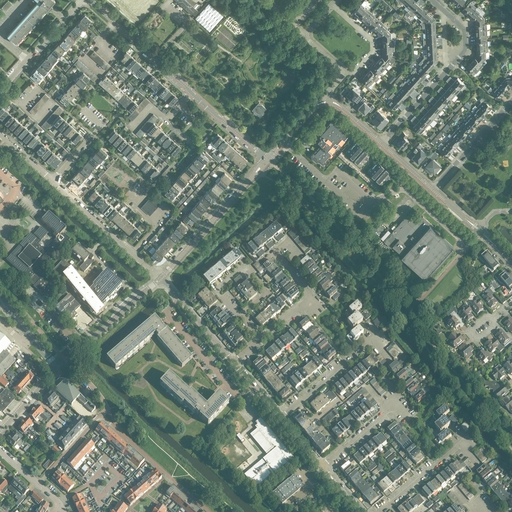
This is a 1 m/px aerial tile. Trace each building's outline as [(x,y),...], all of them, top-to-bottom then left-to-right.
[(8,0),(1,8),(5,11),(12,4),(8,0)] [(8,36),(17,44),(21,39),(22,40),(21,39),(29,30),(30,31),(31,30),(30,29),(39,19),(40,20),(39,19),(47,10),(52,13),(48,9),(55,1),(54,0),(39,0),(40,1),(8,36)] [(174,0),(184,9),(183,10),(190,16),(192,14),(196,17),(195,18),(210,31),(223,16),(209,3),(200,13),(193,6),(196,3),(192,0),(174,0)] [(413,0),(411,0),(406,6),(409,10),(407,12),(410,14),(419,5),(413,0)] [(467,13),(469,16),(477,8),(473,4),(472,4),(470,2),(462,11),(466,14),(467,13)] [(419,5),(410,14),(409,16),(411,18),(412,16),(413,16),(414,15),(418,18),(425,10),(419,5)] [(360,18),(363,20),(371,12),(367,8),(366,9),(364,7),(356,16),(360,19),(360,18)] [(477,8),(469,16),(473,19),(475,22),(484,18),(479,13),(480,13),(476,9),(477,8)] [(435,19),(425,10),(418,18),(421,21),(420,23),(422,25),(435,19)] [(371,12),(363,20),(366,23),(366,24),(369,27),(377,18),(375,16),(371,12)] [(82,18),(81,20),(87,26),(92,21),(87,17),(88,16),(85,13),(81,17),(82,18)] [(377,18),(369,27),(372,30),(373,29),(376,32),(383,24),(379,20),(377,18)] [(484,18),(475,22),(476,25),(476,30),(487,29),(487,24),(485,24),(484,18)] [(435,19),(422,25),(422,28),(425,28),(425,33),(436,32),(435,19)] [(87,26),(81,20),(79,21),(79,20),(76,23),(83,30),(87,26)] [(83,30),(76,23),(73,26),(74,27),(72,28),(81,36),(80,34),(83,30)] [(383,24),(376,32),(380,35),(381,38),(391,33),(386,29),(387,27),(383,24)] [(81,36),(72,28),(71,30),(71,29),(68,32),(75,39),(77,41),(81,36)] [(487,29),(476,30),(476,34),(475,34),(476,39),(487,38),(487,35),(488,35),(487,29)] [(34,32),(28,38),(32,43),(39,37),(34,32)] [(75,39),(68,32),(65,36),(63,38),(70,45),(75,39)] [(436,32),(425,33),(426,38),(423,38),(423,42),(442,41),(442,37),(436,37),(436,32)] [(391,33),(381,38),(383,41),(383,46),(394,45),(393,40),(391,40),(391,33)] [(70,45),(63,38),(62,40),(61,40),(58,43),(65,50),(70,45)] [(487,38),(476,39),(476,43),(477,43),(477,47),(488,46),(488,41),(487,41),(487,38)] [(442,41),(423,42),(423,45),(426,45),(426,50),(436,49),(436,44),(442,44),(442,41)] [(65,50),(58,43),(55,46),(56,47),(54,48),(61,55),(65,50)] [(394,45),(383,46),(383,51),(382,54),(392,58),(392,51),(394,51),(394,45)] [(488,46),(477,47),(477,52),(476,55),(486,59),(486,52),(488,52),(488,46)] [(61,55),(54,48),(53,50),(52,49),(50,52),(57,59),(61,55)] [(436,49),(426,50),(427,55),(424,55),(424,58),(437,63),(436,49)] [(57,59),(50,52),(47,56),(45,58),(52,65),(57,59)] [(132,57),(126,52),(123,55),(124,55),(121,60),(125,64),(132,57)] [(392,58),(382,54),(381,57),(378,61),(386,68),(389,64),(388,63),(392,58)] [(486,59),(476,55),(476,58),(472,62),(480,69),(484,65),(482,64),(486,59)] [(132,57),(125,64),(130,68),(136,61),(132,57)] [(52,65),(45,58),(44,60),(43,60),(40,63),(49,72),(50,71),(48,69),(52,65)] [(437,63),(424,58),(422,60),(424,62),(420,66),(428,73),(437,63)] [(136,61),(130,68),(134,72),(141,65),(136,61)] [(386,68),(378,61),(375,64),(374,63),(371,67),(380,74),(381,72),(382,73),(386,68)] [(480,69),(472,62),(469,65),(468,64),(465,68),(474,75),(476,73),(476,74),(480,69)] [(49,72),(40,63),(37,66),(38,67),(36,68),(43,75),(44,74),(46,76),(49,72)] [(141,65),(134,72),(139,76),(145,69),(141,65)] [(415,68),(413,70),(427,83),(429,80),(425,76),(428,73),(420,66),(417,69),(415,68)] [(380,74),(371,67),(368,70),(369,71),(366,74),(374,81),(378,77),(378,76),(380,74)] [(43,75),(36,68),(35,70),(34,69),(31,73),(32,74),(30,76),(36,82),(43,75)] [(145,69),(139,76),(144,80),(150,73),(145,69)] [(427,83),(413,70),(411,73),(413,75),(409,78),(417,85),(420,82),(425,85),(427,83)] [(67,78),(63,74),(61,72),(59,75),(62,77),(56,83),(59,86),(61,84),(60,83),(64,79),(65,80),(67,78)] [(83,72),(79,77),(86,83),(87,81),(88,82),(90,79),(88,77),(86,75),(83,73),(83,72)] [(150,73),(144,80),(148,85),(155,77),(150,73)] [(374,81),(366,74),(364,77),(363,76),(360,79),(368,87),(370,85),(371,85),(374,81)] [(102,81),(101,80),(98,82),(104,88),(111,81),(112,79),(110,77),(108,78),(106,76),(102,81)] [(458,78),(455,81),(450,76),(448,79),(461,90),(465,85),(458,78)] [(86,83),(79,77),(75,81),(82,88),(85,85),(84,84),(86,83)] [(155,77),(148,85),(153,89),(159,82),(155,77)] [(402,83),(416,95),(418,93),(414,89),(417,85),(409,78),(410,79),(407,83),(405,81),(403,83),(402,83)] [(500,83),(497,86),(504,93),(508,89),(511,87),(506,78),(501,84),(500,83)] [(461,90),(448,79),(446,81),(451,85),(449,88),(456,95),(461,90)] [(82,88),(75,81),(71,85),(78,92),(79,90),(80,91),(82,88)] [(111,81),(104,88),(107,90),(106,91),(108,92),(115,85),(111,81)] [(31,91),(37,85),(33,82),(27,87),(31,91)] [(159,82),(153,89),(158,93),(164,86),(159,82)] [(71,85),(69,83),(65,88),(67,90),(74,97),(77,94),(76,93),(78,92),(71,85)] [(416,95),(402,83),(399,85),(401,87),(398,91),(406,98),(409,94),(413,98),(416,95)] [(115,85),(108,92),(110,94),(110,93),(113,96),(120,89),(115,85)] [(164,86),(158,93),(162,97),(169,90),(164,86)] [(456,95),(449,88),(446,91),(441,86),(439,88),(452,100),(456,95)] [(504,93),(497,86),(497,87),(495,86),(493,89),(494,89),(491,92),(500,100),(503,96),(502,96),(504,93)] [(349,98),(348,99),(351,102),(353,99),(357,103),(362,97),(358,94),(358,93),(358,92),(354,88),(353,88),(352,89),(351,90),(350,90),(350,91),(346,95),(349,98)] [(452,100),(439,88),(437,91),(442,95),(440,98),(447,104),(452,100)] [(120,89),(113,96),(116,98),(115,99),(117,100),(124,93),(120,89)] [(67,90),(63,94),(70,101),(71,99),(72,99),(74,97),(67,90)] [(169,90),(162,97),(167,101),(173,94),(169,90)] [(406,98),(398,91),(395,94),(393,93),(390,95),(404,108),(407,105),(402,101),(406,98)] [(124,93),(117,100),(119,102),(119,101),(122,104),(129,97),(124,93)] [(63,94),(59,99),(57,97),(55,99),(64,108),(69,103),(68,102),(70,101),(63,94)] [(173,94),(167,101),(171,105),(178,98),(173,94)] [(404,108),(390,95),(388,98),(390,100),(387,103),(394,110),(398,106),(402,110),(404,108)] [(447,104),(440,98),(437,100),(432,96),(430,98),(443,109),(447,104)] [(129,97),(122,104),(125,107),(127,109),(133,101),(129,97)] [(370,112),(375,107),(373,104),(370,107),(364,102),(367,99),(364,97),(360,101),(362,103),(358,108),(365,114),(368,110),(370,112)] [(443,109),(430,98),(428,100),(433,105),(431,108),(439,114),(443,109)] [(481,102),(478,106),(486,113),(489,110),(489,111),(492,108),(484,100),(482,102),(481,102)] [(133,101),(127,109),(128,110),(129,110),(132,112),(134,110),(136,107),(138,105),(133,101)] [(258,118),(262,114),(263,115),(267,110),(265,108),(258,102),(252,108),(258,114),(256,116),(258,118)] [(439,114),(431,108),(429,110),(424,106),(422,108),(434,119),(439,114)] [(474,110),(473,113),(481,120),(484,117),(483,116),(486,113),(478,106),(474,110)] [(434,119),(422,108),(420,110),(425,115),(422,117),(430,124),(434,119)] [(381,128),(389,120),(377,109),(370,117),(373,120),(372,121),(373,121),(381,128)] [(5,110),(0,115),(0,119),(1,119),(3,121),(10,114),(5,110)] [(458,112),(444,128),(446,130),(454,121),(456,123),(462,116),(458,112)] [(470,114),(466,118),(475,126),(477,123),(478,123),(481,120),(473,113),(471,115),(470,114)] [(10,114),(3,121),(6,124),(5,124),(7,126),(14,118),(10,114)] [(59,115),(57,118),(54,120),(53,122),(58,126),(65,118),(63,116),(62,117),(59,115)] [(430,124),(422,117),(420,120),(415,116),(413,118),(425,129),(430,124)] [(14,118),(7,126),(9,128),(10,127),(13,130),(19,122),(14,118)] [(65,118),(58,126),(62,130),(68,123),(65,121),(66,120),(65,118)] [(425,129),(413,118),(411,120),(416,124),(413,127),(421,134),(425,129)] [(463,123),(461,125),(470,133),(473,129),(472,129),(475,126),(466,118),(468,120),(464,124),(463,123)] [(348,135),(332,120),(329,123),(329,124),(319,135),(318,134),(314,138),(321,145),(314,153),(313,153),(310,156),(316,162),(318,160),(323,164),(326,161),(325,161),(335,150),(334,150),(338,145),(337,144),(342,138),(344,140),(348,135)] [(19,122),(13,130),(15,132),(15,133),(17,134),(24,127),(19,122)] [(68,123),(62,130),(67,135),(74,127),(72,125),(71,126),(68,123)] [(151,126),(149,128),(147,130),(152,134),(159,127),(157,125),(156,126),(153,123),(151,126)] [(403,129),(408,134),(412,129),(407,124),(403,129)] [(459,127),(455,131),(463,138),(466,135),(467,136),(470,133),(461,125),(459,127)] [(24,127),(17,134),(18,136),(19,135),(22,138),(28,131),(24,127)] [(74,127),(67,135),(71,139),(78,132),(74,129),(75,128),(74,127)] [(159,127),(152,134),(156,139),(163,132),(159,129),(160,128),(159,127)] [(28,131),(22,138),(25,140),(24,141),(26,143),(33,135),(30,132),(31,131),(29,130),(28,131)] [(107,137),(110,140),(112,142),(118,134),(113,130),(107,137)] [(452,135),(450,138),(459,145),(462,142),(461,141),(463,138),(455,131),(451,135),(452,135)] [(78,132),(71,139),(76,143),(80,139),(81,140),(83,137),(78,132)] [(163,132),(156,139),(161,143),(168,135),(166,133),(165,134),(163,132)] [(406,144),(409,141),(406,138),(408,136),(403,132),(399,136),(402,139),(397,143),(404,149),(408,146),(406,144)] [(118,134),(112,142),(113,143),(116,145),(123,138),(118,134)] [(212,142),(217,146),(223,139),(217,134),(215,137),(216,138),(212,142)] [(432,141),(434,144),(441,136),(438,134),(432,141)] [(33,135),(26,143),(28,144),(28,143),(31,146),(38,139),(33,135)] [(168,135),(161,143),(165,147),(172,140),(169,137),(170,136),(168,135)] [(123,138),(116,145),(119,148),(121,150),(127,143),(123,138)] [(448,139),(444,143),(452,151),(455,148),(456,148),(459,145),(450,138),(448,140),(448,139)] [(38,139),(31,146),(34,149),(33,149),(35,151),(42,143),(38,139)] [(223,139),(217,146),(221,150),(229,142),(227,140),(226,141),(223,139)] [(172,140),(165,147),(170,151),(177,143),(175,141),(174,142),(172,140)] [(42,143),(35,151),(37,152),(40,154),(47,147),(48,145),(46,143),(44,141),(42,143)] [(364,149),(365,148),(365,147),(364,146),(363,146),(362,147),(356,141),(346,152),(360,165),(370,154),(364,149)] [(229,142),(221,150),(226,154),(232,147),(229,145),(230,144),(229,142)] [(127,143),(121,150),(122,151),(123,151),(126,154),(132,147),(127,143)] [(177,143),(170,151),(175,155),(173,157),(174,158),(177,155),(176,154),(181,148),(178,146),(179,145),(177,143)] [(419,163),(427,154),(422,149),(424,147),(420,143),(417,146),(413,151),(416,154),(413,157),(419,163)] [(441,148),(439,150),(447,158),(450,154),(449,154),(452,151),(444,143),(440,148),(441,148)] [(47,147),(40,154),(43,157),(43,158),(44,159),(51,151),(47,147)] [(100,147),(98,150),(97,149),(95,151),(103,158),(107,153),(100,147)] [(132,147),(126,154),(128,156),(128,157),(130,158),(137,151),(132,147)] [(232,147),(226,154),(224,156),(229,160),(230,159),(238,150),(236,149),(235,150),(232,147)] [(238,150),(230,159),(235,163),(242,156),(238,153),(239,152),(238,150)] [(51,151),(44,159),(46,161),(47,160),(50,163),(56,156),(51,151)] [(103,158),(95,151),(94,153),(92,156),(99,163),(103,158)] [(137,151),(130,158),(132,160),(132,159),(135,162),(141,155),(137,151)] [(202,151),(197,156),(204,163),(208,158),(204,154),(205,153),(202,151)] [(433,160),(438,154),(435,151),(426,161),(429,163),(427,166),(428,166),(426,169),(431,174),(434,172),(440,166),(433,160)] [(345,154),(342,152),(339,154),(338,155),(348,164),(349,162),(343,157),(345,154)] [(141,155),(135,162),(138,165),(137,165),(139,167),(146,159),(141,155)] [(56,156),(50,163),(55,168),(58,165),(57,164),(61,160),(56,156)] [(99,163),(92,156),(89,159),(88,158),(87,160),(95,167),(99,163)] [(204,163),(197,156),(194,159),(193,158),(192,160),(200,167),(204,163)] [(242,156),(235,163),(240,167),(244,163),(245,164),(247,161),(242,156)] [(146,159),(139,167),(141,168),(144,170),(150,163),(146,159)] [(95,167),(87,160),(86,161),(87,162),(83,166),(90,172),(95,167)] [(200,167),(192,160),(190,162),(191,163),(188,166),(195,172),(200,167)] [(387,167),(387,166),(385,165),(383,166),(377,161),(367,172),(382,185),(392,174),(386,168),(387,167)] [(150,163),(144,170),(147,173),(146,173),(148,175),(155,167),(150,163)] [(369,183),(370,182),(350,163),(349,165),(369,183)] [(90,172),(83,166),(81,169),(80,168),(78,170),(86,177),(90,172)] [(195,172),(188,166),(186,168),(185,168),(184,170),(191,177),(195,172)] [(155,167),(148,175),(150,176),(153,179),(160,172),(155,167)] [(86,177),(78,170),(77,171),(78,172),(75,175),(82,181),(86,177)] [(191,177),(184,170),(182,171),(183,172),(180,175),(187,181),(191,177)] [(224,173),(220,178),(228,185),(230,183),(229,182),(232,179),(224,173)] [(82,181),(75,175),(70,181),(73,183),(74,182),(78,186),(82,181)] [(187,181),(180,175),(178,178),(177,177),(175,179),(183,186),(187,181)] [(228,185),(220,178),(216,182),(223,189),(226,186),(228,185)] [(183,186),(175,179),(174,181),(172,184),(179,190),(183,186)] [(223,189),(216,182),(212,187),(220,194),(221,192),(221,191),(223,189)] [(378,191),(379,190),(372,183),(370,184),(378,191)] [(179,190),(172,184),(169,187),(168,186),(167,188),(175,195),(179,190)] [(220,194),(212,187),(211,186),(209,188),(210,189),(208,192),(215,198),(217,195),(218,196),(220,194)] [(175,195),(167,188),(165,190),(166,190),(163,193),(170,200),(175,195)] [(95,191),(89,198),(92,200),(91,201),(93,203),(100,195),(95,191)] [(215,198),(208,192),(204,196),(211,203),(213,201),(212,201),(215,198)] [(100,195),(93,203),(95,204),(95,203),(98,206),(105,199),(100,195)] [(204,196),(199,201),(207,207),(209,204),(210,205),(211,203),(204,196)] [(105,199),(98,206),(101,209),(100,209),(102,211),(109,203),(105,199)] [(199,201),(195,205),(203,212),(205,210),(204,210),(207,207),(199,201)] [(109,203),(102,211),(104,212),(105,212),(107,214),(114,207),(109,203)] [(195,205),(191,210),(198,216),(201,213),(202,214),(203,212),(195,205)] [(114,207),(107,214),(110,217),(112,219),(119,211),(114,207)] [(191,210),(187,215),(195,222),(197,220),(196,219),(198,216),(191,210)] [(119,211),(112,219),(113,220),(114,220),(117,223),(123,215),(119,211)] [(52,293),(56,289),(42,277),(41,279),(35,273),(67,237),(61,231),(59,232),(58,231),(63,226),(48,213),(40,222),(43,225),(33,236),(30,234),(19,245),(22,247),(13,256),(11,255),(6,261),(29,282),(31,279),(36,284),(33,287),(49,301),(54,295),(52,293)] [(123,215),(117,223),(121,227),(124,224),(128,220),(123,215)] [(187,215),(183,219),(190,226),(193,223),(195,222),(187,215)] [(406,216),(399,224),(384,241),(391,248),(393,247),(402,255),(401,257),(424,278),(426,275),(430,278),(454,251),(451,249),(453,246),(430,225),(431,224),(423,216),(416,224),(406,216)] [(128,220),(124,224),(121,227),(126,231),(132,224),(128,220)] [(181,221),(178,224),(176,226),(184,233),(188,228),(181,221)] [(275,223),(270,227),(281,240),(284,237),(279,232),(281,230),(275,223)] [(132,224),(126,231),(131,235),(137,228),(132,224)] [(176,226),(172,231),(179,237),(184,233),(176,226)] [(270,227),(265,231),(271,238),(274,236),(278,242),(281,240),(270,227)] [(137,228),(131,235),(135,239),(142,232),(137,228)] [(172,231),(168,236),(175,242),(179,237),(172,231)] [(265,231),(260,235),(271,248),(274,245),(269,240),(271,238),(265,231)] [(260,235),(256,239),(262,246),(264,244),(269,250),(271,248),(260,235)] [(168,236),(164,241),(171,247),(175,242),(168,236)] [(256,239),(251,243),(262,256),(264,254),(260,248),(262,246),(256,239)] [(164,241),(159,245),(166,252),(171,247),(164,241)] [(255,253),(259,258),(262,256),(251,243),(246,248),(252,255),(255,253)] [(159,245),(155,250),(162,257),(166,252),(159,245)] [(89,257),(77,246),(71,252),(73,254),(73,255),(73,256),(74,257),(75,257),(76,256),(79,259),(79,260),(79,261),(79,262),(80,262),(81,262),(82,262),(84,263),(79,268),(84,272),(94,261),(93,260),(94,259),(90,256),(89,257)] [(236,249),(231,254),(237,262),(241,258),(241,257),(242,256),(237,250),(236,249)] [(158,261),(162,257),(155,250),(152,254),(156,258),(155,259),(158,261)] [(484,263),(486,265),(492,260),(489,256),(490,255),(487,252),(479,259),(484,264),(484,263)] [(231,254),(227,257),(233,265),(237,262),(231,254)] [(227,257),(223,261),(229,268),(233,265),(227,257)] [(299,264),(303,268),(310,262),(306,258),(299,264)] [(113,295),(121,286),(115,280),(116,279),(114,277),(113,278),(107,272),(93,287),(94,288),(89,294),(71,271),(73,269),(63,260),(52,272),(60,280),(64,277),(78,294),(75,296),(82,304),(83,305),(85,306),(86,307),(88,308),(90,309),(92,309),(93,310),(95,310),(97,310),(99,310),(101,308),(100,307),(103,305),(107,300),(108,300),(113,295)] [(269,260),(261,267),(256,271),(259,274),(264,269),(266,271),(273,265),(269,260)] [(496,264),(492,260),(486,265),(488,268),(487,268),(492,273),(500,267),(500,266),(497,263),(496,264)] [(223,261),(219,264),(225,272),(229,268),(223,261)] [(310,262),(303,268),(307,273),(314,267),(310,262)] [(219,264),(215,268),(221,275),(225,272),(219,264)] [(273,265),(266,271),(268,273),(262,278),(265,280),(277,270),(273,265)] [(314,267),(307,273),(311,277),(318,271),(314,267)] [(215,268),(211,271),(217,279),(221,275),(215,268)] [(277,270),(265,280),(267,283),(273,279),(274,281),(281,275),(277,270)] [(211,271),(207,274),(213,282),(217,279),(211,271)] [(318,271),(311,277),(314,281),(321,275),(318,271)] [(502,284),(504,286),(510,281),(507,277),(508,276),(505,272),(505,273),(497,279),(501,284),(502,284)] [(321,275),(314,281),(318,286),(331,275),(329,273),(326,275),(323,277),(321,275)] [(201,279),(205,284),(207,283),(209,286),(213,282),(207,274),(203,278),(201,279)] [(242,277),(240,275),(233,281),(235,283),(242,277)] [(281,275),(274,281),(276,283),(271,287),(273,290),(286,279),(281,275)] [(331,275),(318,286),(322,290),(329,284),(327,282),(333,277),(331,275)] [(242,277),(235,283),(237,285),(244,279),(242,277)] [(239,287),(245,282),(246,281),(244,279),(237,285),(239,287)] [(286,279),(273,290),(275,293),(281,288),(283,290),(290,284),(286,279)] [(245,282),(237,289),(240,293),(249,286),(247,283),(247,284),(245,282)] [(333,289),(325,295),(329,299),(331,297),(334,301),(339,297),(336,293),(334,291),(340,286),(341,285),(340,283),(338,284),(336,286),(333,289)] [(290,284),(283,290),(284,292),(283,293),(283,294),(285,296),(294,289),(290,284)] [(329,284),(322,290),(325,295),(333,289),(329,284)] [(250,288),(249,286),(240,293),(244,297),(252,290),(253,290),(251,288),(250,288)] [(205,287),(192,297),(194,299),(198,296),(200,299),(209,292),(208,291),(205,287)] [(294,289),(285,296),(288,299),(289,298),(291,300),(298,294),(294,289)] [(491,296),(494,294),(489,289),(485,293),(487,296),(484,299),(491,308),(497,303),(491,296)] [(252,290),(244,297),(248,302),(256,295),(256,294),(254,292),(252,290)] [(209,292),(200,299),(204,304),(213,297),(212,295),(211,295),(209,293),(210,293),(209,292)] [(69,295),(55,308),(69,322),(77,315),(74,312),(80,307),(69,295)] [(282,303),(279,299),(276,301),(272,296),(269,298),(280,311),(285,306),(282,303)] [(213,297),(204,304),(209,309),(217,302),(215,299),(215,300),(213,297)] [(280,311),(269,298),(267,300),(271,306),(269,308),(275,315),(280,311)] [(481,307),(483,305),(480,300),(477,302),(476,302),(471,306),(477,314),(483,309),(481,307)] [(352,344),(358,339),(357,337),(363,332),(358,327),(356,326),(362,321),(356,314),(356,315),(355,313),(361,308),(357,303),(344,313),(349,319),(349,318),(350,319),(348,321),(347,320),(345,321),(346,322),(346,323),(352,330),(353,329),(354,330),(348,336),(346,334),(345,336),(346,337),(350,343),(351,342),(352,344)] [(275,315),(269,308),(267,309),(262,304),(260,306),(270,319),(275,315)] [(467,323),(473,318),(470,314),(469,314),(468,313),(468,312),(470,310),(466,305),(462,308),(464,310),(459,314),(467,323)] [(270,319),(260,306),(257,308),(262,314),(260,316),(266,323),(270,319)] [(217,307),(205,317),(207,318),(210,316),(212,319),(221,311),(220,310),(217,307)] [(221,311),(212,319),(217,324),(225,316),(224,314),(224,315),(222,313),(222,312),(221,311)] [(266,323),(260,316),(257,318),(253,312),(250,314),(261,327),(266,323)] [(365,321),(369,318),(364,312),(360,315),(365,321)] [(453,319),(450,322),(449,321),(448,321),(448,322),(447,323),(447,324),(448,326),(449,327),(451,327),(451,328),(454,326),(456,328),(461,325),(459,323),(461,321),(465,325),(454,312),(450,315),(453,319)] [(225,316),(217,324),(221,329),(229,321),(228,319),(227,319),(225,317),(226,317),(225,316)] [(192,358),(190,356),(192,358),(190,359),(187,356),(166,331),(165,331),(162,327),(162,326),(159,323),(156,319),(153,321),(152,320),(149,323),(149,322),(148,323),(145,326),(146,327),(144,328),(143,327),(142,328),(143,328),(144,329),(142,331),(108,360),(107,359),(109,357),(106,359),(115,369),(116,368),(115,367),(117,366),(118,367),(121,364),(122,364),(121,363),(123,361),(124,362),(126,359),(126,360),(127,359),(126,358),(128,356),(129,357),(132,355),(133,354),(132,353),(134,351),(135,352),(138,350),(139,349),(138,348),(140,346),(141,347),(143,345),(144,345),(144,344),(143,343),(144,343),(146,341),(146,342),(149,340),(150,339),(149,338),(150,337),(154,333),(158,338),(157,338),(158,340),(182,367),(192,358)] [(298,325),(302,330),(309,323),(305,319),(298,325)] [(309,323),(302,330),(305,334),(313,328),(309,323)] [(230,325),(225,330),(226,331),(223,334),(226,338),(235,331),(233,329),(230,325)] [(313,328),(305,334),(309,338),(316,332),(313,328)] [(298,337),(292,330),(287,334),(293,341),(298,337)] [(235,331),(226,338),(231,343),(239,336),(239,335),(237,333),(235,331)] [(511,343),(511,342),(511,337),(509,334),(509,335),(507,337),(502,331),(496,336),(503,345),(509,340),(511,343)] [(316,332),(309,338),(313,343),(320,337),(316,332)] [(0,383),(5,388),(9,384),(1,377),(15,362),(4,351),(11,344),(0,333),(0,383)] [(455,348),(464,341),(459,335),(457,337),(454,333),(449,338),(452,341),(450,342),(454,347),(454,348),(455,347),(455,348)] [(293,341),(287,334),(283,338),(289,345),(293,341)] [(239,336),(231,343),(234,347),(236,345),(237,347),(244,341),(242,340),(242,339),(240,337),(239,336)] [(320,337),(313,343),(315,345),(311,349),(312,351),(324,341),(320,337)] [(289,345),(283,338),(278,341),(284,349),(289,345)] [(497,348),(500,345),(496,340),(493,342),(494,342),(493,343),(491,340),(485,345),(492,353),(497,348)] [(284,349),(278,341),(274,345),(280,352),(284,349)] [(324,341),(312,351),(314,353),(317,351),(315,349),(317,347),(320,352),(328,346),(324,341)] [(471,353),(473,351),(469,346),(467,347),(464,344),(459,348),(462,352),(460,353),(465,358),(467,356),(469,358),(473,355),(471,353)] [(280,352),(274,345),(269,349),(275,356),(280,352)] [(328,346),(320,352),(324,356),(331,350),(328,346)] [(275,356),(269,349),(265,353),(271,360),(275,356)] [(306,353),(309,351),(307,349),(299,356),(301,359),(307,354),(306,353)] [(331,350),(324,356),(328,361),(335,355),(331,350)] [(490,362),(494,359),(488,352),(486,354),(483,351),(481,350),(478,353),(479,354),(478,355),(479,356),(478,357),(481,361),(482,360),(483,362),(487,359),(490,362)] [(378,363),(377,361),(375,359),(374,357),(372,355),(369,357),(364,361),(371,369),(378,363)] [(310,361),(311,362),(317,370),(322,366),(316,359),(315,359),(314,357),(310,361)] [(251,364),(255,369),(263,362),(259,358),(251,364)] [(395,362),(387,368),(391,372),(404,362),(402,359),(396,364),(395,362)] [(25,369),(31,362),(29,361),(25,365),(21,362),(18,364),(22,367),(25,369)] [(371,369),(364,361),(360,365),(366,372),(371,369)] [(263,362),(255,369),(259,373),(266,367),(263,362)] [(311,362),(307,366),(313,373),(317,370),(311,362)] [(404,362),(391,372),(395,377),(402,371),(400,368),(406,364),(404,362)] [(37,374),(40,370),(35,365),(35,366),(32,364),(30,367),(32,369),(37,374)] [(366,372),(360,365),(356,369),(362,376),(366,372)] [(307,366),(302,370),(308,377),(313,373),(307,366)] [(28,372),(27,374),(22,369),(20,367),(16,372),(18,374),(20,372),(22,374),(30,382),(34,377),(28,372)] [(266,367),(259,373),(263,377),(270,371),(266,367)] [(402,371),(395,377),(399,381),(411,370),(409,368),(404,373),(402,371)] [(503,374),(506,372),(502,368),(499,369),(494,374),(492,376),(496,380),(498,378),(500,380),(505,376),(503,374)] [(362,376),(356,369),(351,372),(358,380),(362,376)] [(302,370),(298,374),(304,381),(308,377),(302,370)] [(411,370),(399,381),(403,386),(410,379),(408,377),(411,375),(413,373),(411,370)] [(270,371),(263,377),(266,382),(274,376),(270,371)] [(358,380),(351,372),(347,376),(353,384),(358,380)] [(30,382),(22,374),(20,376),(23,378),(20,381),(26,386),(30,382)] [(298,374),(293,377),(299,385),(304,381),(298,374)] [(194,414),(195,414),(199,417),(208,425),(229,403),(219,393),(216,396),(217,396),(219,394),(220,395),(206,410),(191,395),(190,397),(170,378),(168,376),(169,375),(171,377),(169,375),(160,385),(161,385),(160,385),(161,384),(162,385),(163,386),(162,387),(165,389),(165,390),(166,390),(167,389),(169,391),(168,392),(170,395),(171,395),(172,394),(174,396),(173,397),(176,400),(177,401),(178,399),(180,401),(179,402),(181,405),(182,406),(185,403),(187,405),(186,406),(188,408),(188,409),(189,409),(190,408),(192,410),(191,411),(194,414)] [(274,376),(266,382),(270,386),(278,380),(274,376)] [(353,384),(347,376),(342,380),(349,387),(353,384)] [(22,390),(14,383),(14,384),(12,381),(13,379),(11,377),(7,381),(10,383),(9,383),(14,388),(12,390),(18,395),(22,390)] [(293,377),(288,381),(295,389),(299,385),(293,377)] [(410,379),(403,386),(406,390),(420,378),(419,379),(417,377),(415,379),(411,382),(410,379)] [(420,378),(406,390),(410,394),(417,388),(415,386),(419,383),(421,381),(422,380),(420,378)] [(278,380),(270,386),(274,391),(281,385),(278,380)] [(349,387),(342,380),(338,383),(344,391),(349,387)] [(16,382),(14,383),(22,390),(26,386),(20,381),(18,384),(16,382)] [(500,400),(509,392),(504,386),(500,389),(498,387),(494,386),(494,383),(486,382),(486,386),(490,387),(489,389),(494,389),(493,393),(495,393),(495,394),(500,400)] [(56,389),(56,390),(56,391),(71,405),(77,399),(82,404),(91,413),(94,409),(95,409),(86,400),(81,396),(75,390),(69,385),(67,384),(66,383),(65,383),(59,387),(57,388),(56,388),(56,389)] [(344,391),(338,383),(333,388),(339,395),(344,391)] [(281,385),(274,391),(278,395),(285,389),(281,385)] [(417,388),(410,394),(414,399),(421,393),(420,391),(421,390),(422,392),(424,390),(426,388),(424,386),(422,388),(419,390),(417,388)] [(285,389),(278,395),(281,400),(289,394),(285,389)] [(0,396),(0,409),(2,411),(2,412),(14,399),(5,390),(0,396)] [(330,390),(328,392),(334,399),(336,398),(330,390)] [(51,392),(47,396),(56,405),(60,400),(51,392)] [(328,392),(326,394),(332,401),(334,399),(328,392)] [(421,393),(414,399),(418,403),(425,397),(421,393)] [(323,394),(318,398),(325,406),(330,402),(324,396),(323,394)] [(326,394),(324,396),(330,402),(330,403),(332,401),(326,394)] [(47,396),(43,400),(52,409),(56,405),(47,396)] [(511,397),(510,400),(508,397),(501,403),(503,406),(504,405),(509,411),(509,410),(511,413),(511,397)] [(325,406),(318,398),(314,402),(321,410),(325,406)] [(321,410),(314,402),(310,405),(316,413),(321,410)] [(367,402),(363,405),(369,412),(373,409),(373,408),(370,405),(368,403),(367,402)] [(363,405),(358,409),(364,416),(369,412),(363,405)] [(37,407),(33,411),(45,422),(48,420),(41,414),(43,412),(37,407)] [(352,411),(354,413),(360,420),(364,416),(358,409),(357,407),(352,411)] [(441,448),(447,443),(446,442),(451,437),(447,431),(446,432),(445,431),(451,426),(445,419),(443,418),(450,412),(445,407),(433,418),(437,423),(438,423),(439,424),(437,425),(436,424),(434,426),(441,434),(441,433),(443,435),(436,440),(435,439),(433,440),(435,442),(434,442),(439,447),(440,447),(441,448)] [(33,411),(29,416),(35,421),(38,418),(44,424),(45,422),(33,411)] [(354,413),(349,417),(355,424),(360,420),(354,413)] [(294,421),(298,425),(305,418),(302,414),(294,421)] [(87,425),(77,416),(74,420),(83,429),(87,425)] [(454,425),(458,422),(453,416),(449,420),(454,425)] [(349,417),(345,420),(351,427),(355,424),(349,417)] [(305,418),(298,425),(301,429),(309,422),(305,418)] [(26,419),(22,424),(33,434),(35,432),(30,427),(32,424),(26,419)] [(293,458),(260,419),(255,423),(257,425),(255,427),(257,429),(250,435),(267,456),(244,475),(250,482),(252,480),(254,482),(258,487),(293,458)] [(83,429),(74,420),(70,424),(79,433),(83,429)] [(345,420),(341,424),(347,431),(351,427),(345,420)] [(309,422),(301,429),(305,433),(312,426),(309,422)] [(98,436),(106,427),(102,423),(94,433),(98,436)] [(386,429),(388,431),(386,433),(383,436),(385,438),(388,435),(390,434),(397,428),(393,423),(386,429)] [(22,424),(18,428),(24,434),(26,431),(32,437),(34,435),(33,434),(22,424)] [(79,433),(70,424),(66,428),(76,437),(79,433)] [(341,424),(336,428),(342,435),(347,431),(341,424)] [(312,426),(305,433),(308,437),(316,431),(312,426)] [(103,438),(110,430),(106,427),(98,436),(100,435),(103,438)] [(76,437),(66,428),(63,432),(72,441),(76,437)] [(336,428),(332,432),(338,439),(342,435),(336,428)] [(397,428),(390,434),(393,438),(401,432),(397,428)] [(107,441),(114,434),(110,430),(103,438),(107,441)] [(316,431),(308,437),(311,441),(319,435),(316,431)] [(15,432),(11,437),(27,451),(31,446),(27,443),(26,442),(28,440),(27,439),(23,444),(19,440),(22,438),(15,432)] [(72,441),(63,432),(63,433),(64,434),(63,435),(61,438),(59,436),(59,437),(68,445),(72,441)] [(401,432),(393,438),(397,443),(404,437),(401,432)] [(109,446),(118,437),(114,434),(107,441),(111,445),(109,446)] [(245,441),(239,434),(236,436),(242,443),(245,441)] [(386,442),(380,434),(375,438),(381,446),(386,442)] [(319,435),(311,441),(315,445),(323,439),(319,435)] [(27,451),(11,437),(7,441),(13,447),(16,444),(25,453),(27,451)] [(68,445),(59,437),(55,441),(65,449),(68,445)] [(113,450),(121,441),(118,437),(109,446),(113,450)] [(404,437),(397,443),(401,447),(408,441),(404,437)] [(381,446),(375,438),(371,442),(377,449),(381,446)] [(323,439),(315,445),(318,449),(326,443),(323,439)] [(87,440),(84,444),(91,450),(94,446),(87,440)] [(117,453),(125,444),(121,441),(113,450),(115,448),(118,451),(117,453)] [(408,441),(401,447),(405,452),(412,446),(408,441)] [(63,449),(56,443),(56,442),(54,444),(57,448),(58,448),(62,452),(64,450),(63,449)] [(377,449),(371,442),(366,446),(372,453),(377,449)] [(326,443),(318,449),(322,454),(330,447),(326,443)] [(91,450),(84,444),(81,448),(87,454),(91,450)] [(121,457),(129,448),(125,444),(117,453),(121,457)] [(372,453),(366,446),(362,449),(368,457),(372,453)] [(412,446),(405,452),(408,456),(416,450),(412,446)] [(87,454),(81,448),(77,452),(84,458),(87,454)] [(124,460),(133,451),(129,448),(121,457),(122,455),(126,458),(124,460)] [(368,457),(362,449),(358,453),(364,460),(368,457)] [(389,450),(383,456),(386,458),(392,453),(389,450)] [(416,450),(408,456),(412,461),(419,454),(416,450)] [(128,464),(137,454),(133,451),(124,460),(128,464)] [(84,458),(77,452),(74,455),(80,462),(84,458)] [(364,460),(358,453),(353,457),(359,464),(364,460)] [(132,467),(140,458),(137,454),(128,464),(132,467)] [(389,463),(396,457),(394,454),(387,460),(389,463)] [(419,454),(412,461),(416,465),(423,459),(419,454)] [(80,462),(74,455),(70,459),(77,465),(80,462)] [(43,467),(47,470),(56,460),(52,457),(43,467)] [(144,461),(140,458),(132,467),(136,471),(144,461)] [(77,465),(70,459),(67,463),(73,469),(77,465)] [(340,464),(342,467),(340,468),(343,473),(351,467),(347,462),(346,463),(344,460),(340,464)] [(457,462),(453,466),(459,473),(463,469),(457,462)] [(404,463),(399,467),(405,474),(410,470),(404,463)] [(476,472),(480,477),(492,466),(490,463),(488,465),(487,465),(484,466),(476,472)] [(459,473),(453,466),(448,469),(454,477),(459,473)] [(492,466),(480,477),(483,481),(491,475),(489,473),(494,468),(492,466)] [(351,467),(343,473),(347,477),(355,471),(351,467)] [(399,467),(395,470),(401,478),(405,474),(399,467)] [(454,477),(448,469),(444,473),(450,480),(454,477)] [(162,478),(154,470),(150,473),(158,482),(162,478)] [(355,471),(347,477),(351,482),(358,476),(358,475),(360,474),(363,472),(361,470),(357,474),(355,471)] [(395,470),(390,474),(396,481),(401,478),(395,470)] [(56,482),(64,474),(63,474),(62,475),(58,472),(52,479),(56,482)] [(158,482),(150,473),(150,474),(151,475),(147,478),(146,477),(154,485),(158,482)] [(450,480),(444,473),(439,477),(445,484),(450,480)] [(60,486),(67,477),(64,474),(56,482),(60,486)] [(390,474),(386,478),(392,485),(396,481),(390,474)] [(272,493),(282,504),(303,487),(293,475),(272,493)] [(491,475),(483,481),(487,486),(496,479),(494,477),(493,478),(491,475)] [(358,476),(351,482),(355,486),(362,480),(358,476)] [(64,489),(71,481),(67,477),(60,486),(64,489)] [(154,485),(146,477),(142,480),(150,489),(154,485)] [(445,484),(439,477),(435,481),(441,488),(445,484)] [(386,478),(381,482),(388,489),(392,485),(386,478)] [(17,479),(11,485),(9,487),(7,485),(1,492),(3,494),(8,489),(13,494),(17,490),(22,484),(17,479)] [(496,479),(487,486),(491,490),(498,484),(495,481),(496,480),(496,479)] [(150,489),(142,480),(143,481),(139,484),(146,492),(150,489)] [(362,480),(355,486),(358,491),(366,484),(362,480)] [(67,493),(74,486),(70,483),(72,481),(71,481),(64,489),(67,493)] [(441,488),(435,481),(430,484),(437,492),(441,488)] [(498,484),(491,490),(495,495),(507,484),(505,481),(503,483),(504,485),(502,487),(501,486),(500,487),(498,484)] [(381,482),(377,485),(383,493),(388,489),(381,482)] [(29,491),(22,484),(17,490),(24,497),(29,491)] [(146,492),(139,484),(135,488),(142,495),(146,492)] [(366,484),(358,491),(362,495),(370,489),(366,484)] [(437,492),(430,484),(426,488),(432,495),(437,492)] [(507,484),(495,495),(498,499),(506,493),(503,490),(504,489),(503,488),(505,486),(507,488),(509,486),(507,484)] [(169,499),(177,490),(173,487),(165,495),(169,499)] [(142,495),(135,488),(132,491),(138,499),(142,495)] [(432,495),(426,488),(422,492),(428,499),(432,495)] [(370,489),(362,495),(366,499),(373,493),(370,489)] [(174,501),(180,494),(177,490),(169,499),(170,498),(174,501)] [(138,499),(132,491),(128,495),(134,502),(138,499)] [(373,493),(366,499),(370,504),(377,498),(373,493)] [(506,493),(498,499),(502,503),(511,496),(510,496),(511,496),(510,494),(508,495),(506,493)] [(35,494),(32,497),(30,495),(26,500),(28,502),(32,498),(34,501),(36,502),(35,502),(38,505),(39,505),(40,504),(42,502),(43,501),(35,494)] [(83,494),(72,499),(74,504),(85,499),(83,494)] [(177,505),(184,497),(180,494),(174,501),(177,505)] [(134,502),(128,495),(124,498),(130,506),(134,502)] [(416,497),(422,504),(424,502),(418,495),(416,497)] [(511,496),(502,503),(506,508),(511,503),(511,500),(510,498),(511,498),(511,496)] [(181,508),(188,501),(184,497),(177,505),(181,508)] [(414,498),(420,506),(422,504),(416,497),(414,498)] [(414,498),(412,500),(418,507),(420,506),(414,498)] [(85,499),(74,504),(77,509),(87,504),(85,499)] [(418,507),(412,500),(411,499),(406,503),(413,511),(418,507)] [(185,511),(192,504),(188,501),(181,508),(185,511)] [(43,503),(42,502),(40,504),(42,505),(40,508),(46,511),(49,506),(43,503)] [(125,511),(127,509),(119,503),(116,507),(123,511),(125,511)] [(411,511),(413,511),(406,503),(402,506),(406,511),(411,511)]
